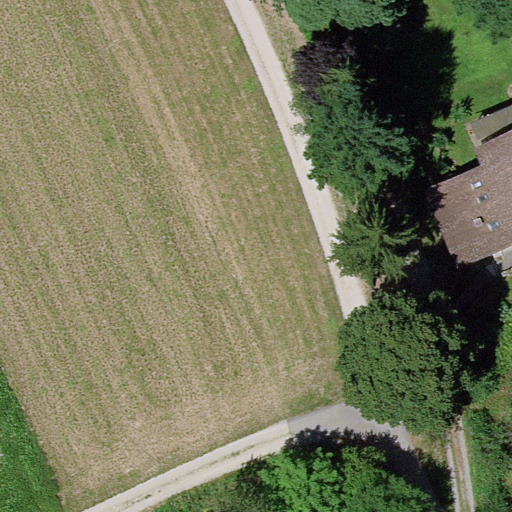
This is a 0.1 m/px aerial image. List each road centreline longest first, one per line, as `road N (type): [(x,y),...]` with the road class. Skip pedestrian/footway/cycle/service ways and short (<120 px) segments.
road 1 (track): [(241,0),(377,401)]
road 2 (track): [(118,511),(377,401)]
road 3 (track): [(377,401),(425,511)]
